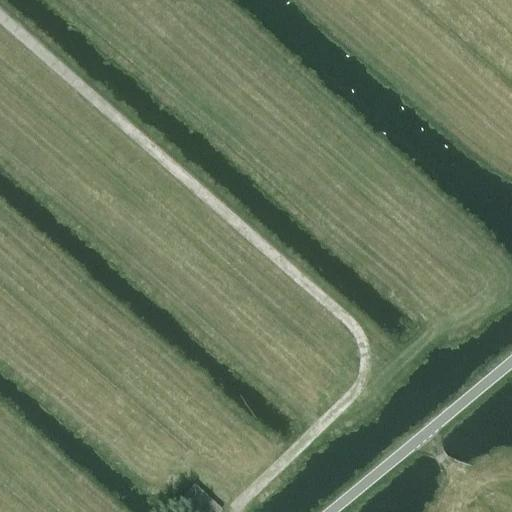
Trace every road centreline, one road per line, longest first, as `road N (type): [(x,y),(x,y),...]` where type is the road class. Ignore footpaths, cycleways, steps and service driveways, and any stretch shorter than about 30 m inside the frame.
road 1 (track): [(235,511),(239,498),(357,383),(357,331),(0,19)]
road 2 (unclassified): [(331,511),(511,362)]
